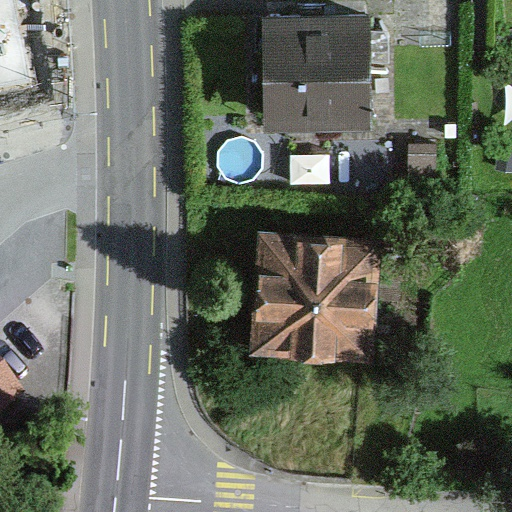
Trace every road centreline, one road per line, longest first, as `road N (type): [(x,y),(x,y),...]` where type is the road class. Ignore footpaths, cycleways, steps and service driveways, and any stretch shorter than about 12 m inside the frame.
road 1 (secondary): [(116,495),(127,373),(127,0)]
road 2 (residential): [(116,495),(370,511)]
